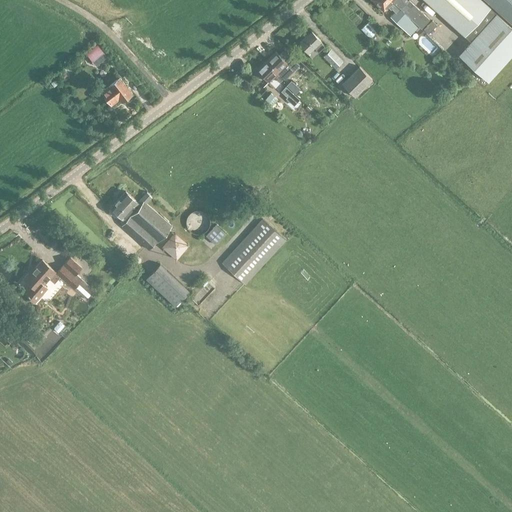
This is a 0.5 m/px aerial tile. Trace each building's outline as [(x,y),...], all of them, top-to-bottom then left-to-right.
[(372,0),(383,11),(387,6),(391,9),(392,8),(395,11),(390,16),(411,35),(419,26),(421,28),(429,19),(409,0),(408,0),(406,3),(402,0),(372,0)] [(497,12),(483,0),(426,0),(471,41),(496,14),(497,12)] [(511,0),(487,0),(511,22),(511,0)] [(488,82),(511,55),(511,28),(496,14),(471,41),(458,55),(488,82)] [(379,30),(369,21),(361,28),(370,38),(379,30)] [(319,51),(325,45),(311,31),(299,42),(309,52),(314,47),(319,51)] [(96,65),(107,56),(98,44),(86,54),(96,65)] [(335,68),(342,61),(330,49),(323,56),(335,68)] [(276,52),(266,61),(279,75),(283,71),(281,69),(287,63),(276,52)] [(279,75),(266,61),(256,70),(274,89),(275,89),(287,100),(293,92),(295,94),(300,88),(286,75),(283,78),(279,75)] [(355,97),(372,81),(359,67),(342,83),(355,97)] [(109,86),(101,92),(111,105),(119,98),(122,101),(131,94),(118,77),(108,85),(109,86)] [(263,100),(269,106),(276,100),(270,93),(263,100)] [(297,113),(305,104),(294,94),(287,103),(297,113)] [(126,191),(117,200),(111,207),(123,219),(129,212),(131,214),(122,224),(149,249),(156,241),(157,242),(171,225),(146,202),(152,196),(147,192),(138,202),(126,191)] [(240,209),(238,209),(236,210),(234,212),(234,215),(234,217),(236,219),(237,219),(240,220),(243,218),(244,216),(244,213),(243,210),(241,210),(240,209)] [(197,210),(194,211),(190,213),(188,215),(187,218),(186,223),(187,226),(188,229),(191,232),(193,233),(197,234),(200,234),(203,233),(205,232),(207,230),(209,227),(210,224),(210,221),(209,218),(208,215),(207,213),(204,212),(202,211),(200,210),(197,210)] [(245,284),(286,239),(262,218),(222,263),(245,284)] [(216,245),(227,234),(216,223),(205,235),(216,245)] [(177,260),(189,245),(174,232),(162,247),(177,260)] [(24,278),(30,284),(24,292),(35,302),(48,287),(44,284),(49,278),(54,283),(60,277),(73,288),(81,279),(76,274),(82,267),(70,257),(57,272),(42,259),(31,272),(30,271),(24,278)] [(175,306),(189,290),(160,263),(146,278),(175,306)] [(91,295),(95,290),(82,279),(78,283),(74,288),(87,299),(91,295)] [(39,325),(41,314),(30,312),(28,323),(39,325)] [(58,332),(64,325),(60,321),(54,328),(58,332)] [(33,331),(27,338),(26,339),(30,343),(31,341),(34,344),(39,337),(33,331)]
